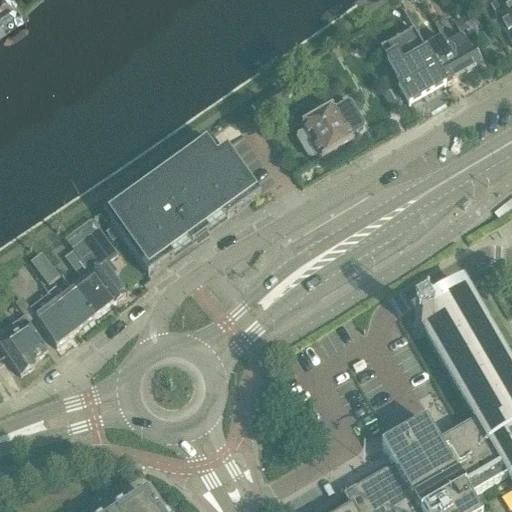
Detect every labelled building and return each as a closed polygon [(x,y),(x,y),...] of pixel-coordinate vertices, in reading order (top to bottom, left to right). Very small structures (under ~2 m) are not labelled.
[(0,0),(0,20),(5,21),(16,14),(17,7),(12,0),(0,0)] [(511,0),(502,0),(489,8),(511,50),(511,49),(511,0)] [(407,14),(403,16),(415,36),(418,34),(407,14)] [(467,31),(462,20),(455,24),(460,35),(467,31)] [(397,90),(408,110),(445,89),(424,52),(413,34),(379,53),(400,89),(397,90)] [(465,78),(483,67),(467,40),(458,45),(453,36),(443,41),(465,78)] [(465,78),(443,41),(443,42),(424,52),(445,89),(465,78)] [(289,103),(280,90),(250,109),(259,123),(266,118),(272,127),(276,128),(287,121),(287,117),(282,108),(289,103)] [(391,91),(380,97),(389,113),(400,107),(391,91)] [(297,138),(296,142),(307,160),(311,161),(318,157),(321,162),(352,144),(349,139),(362,132),(363,128),(350,106),(346,105),(333,113),(332,111),(302,129),(305,134),(297,138)] [(197,148),(102,216),(147,279),(173,261),(169,255),(196,235),(200,241),(208,235),(204,230),(231,210),(235,216),(260,198),(226,151),(208,164),(203,156),(197,148)] [(112,231),(105,236),(112,245),(118,241),(112,231)] [(92,256),(95,259),(111,279),(115,275),(108,266),(117,259),(98,233),(83,244),(92,256)] [(82,268),(113,308),(126,298),(111,279),(95,259),(92,256),(83,244),(71,252),(83,268),(82,268)] [(48,288),(57,281),(40,259),(31,266),(48,288)] [(83,286),(73,294),(94,323),(113,308),(82,268),(74,275),(83,286)] [(501,287),(511,306),(511,282),(511,281),(501,287)] [(477,424),(508,478),(511,485),(511,376),(461,289),(414,316),(417,323),(414,325),(420,336),(424,334),(477,424)] [(49,300),(76,336),(94,323),(73,294),(63,302),(55,291),(47,297),(49,300)] [(67,343),(76,336),(49,300),(30,314),(56,352),(58,350),(61,351),(67,347),(67,343)] [(0,348),(0,349),(18,374),(22,379),(34,370),(32,367),(47,357),(23,322),(12,330),(17,337),(0,348)] [(349,511),(475,511),(469,501),(508,478),(477,424),(438,446),(426,425),(381,451),(393,472),(344,501),(349,511)] [(154,511),(145,499),(125,511),(154,511)]
